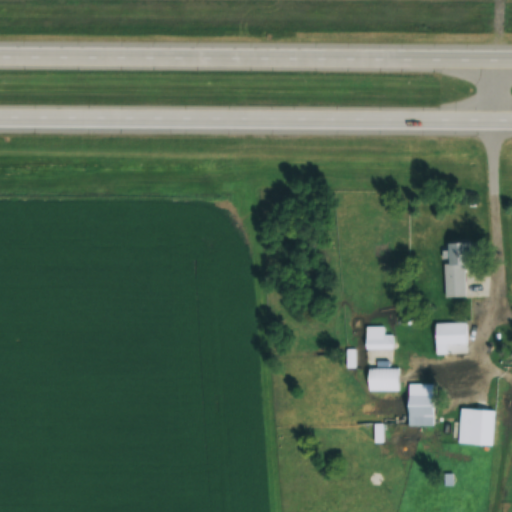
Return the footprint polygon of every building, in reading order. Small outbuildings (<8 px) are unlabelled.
[(468,345),(468,323),(433,323),(433,345),(468,345)] [(383,327),(365,327),(365,341),(383,341),(383,327)] [(397,352),(364,352),(364,362),(397,362),(397,352)] [(367,392),(400,392),(400,368),(367,368),(367,392)] [(408,427),(436,427),(436,384),(408,384),(408,427)] [(495,446),(495,409),(470,409),(470,446),(495,446)]
